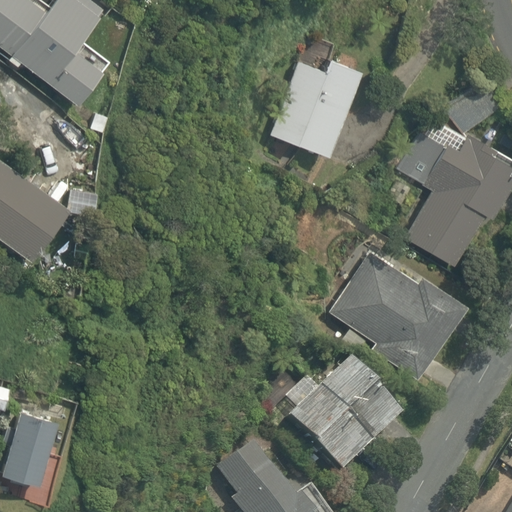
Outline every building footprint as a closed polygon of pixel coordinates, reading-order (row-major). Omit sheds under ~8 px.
[(18,0),(0,0),(0,57),(70,106),(98,65),(70,45),(97,6),(87,0),(41,0),(34,11),(18,0)] [(264,134),(290,143),(321,155),(353,68),(321,56),(317,66),(292,57),(264,134)] [(499,178),(509,160),(462,134),(436,120),(425,141),(416,136),(397,172),(425,187),(397,240),(450,269),(479,215),(484,218),(504,181),(499,178)] [(0,164),(0,247),(22,263),(61,209),(0,164)] [(416,282),(368,250),(325,314),(364,340),(358,348),(407,380),(458,303),(419,277),(416,282)] [(299,445),(365,384),(340,357),(274,418),(299,445)] [(365,384),(299,445),(327,474),(392,413),(365,384)] [(0,481),(33,489),(47,422),(9,413),(0,453),(0,481)] [(282,495),(251,443),(212,466),(229,494),(224,497),(232,511),(308,511),(294,488),(282,495)] [(511,511),(511,449),(500,470),(511,477),(511,488),(497,511),(511,511)]
